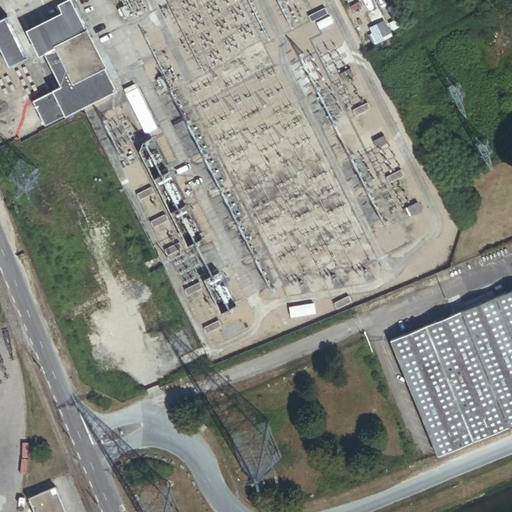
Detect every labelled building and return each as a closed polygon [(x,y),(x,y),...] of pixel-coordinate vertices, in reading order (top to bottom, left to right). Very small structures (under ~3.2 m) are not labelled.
[(31,100),(43,124),(113,90),(101,66),(103,65),(85,29),(83,30),(68,0),(63,0),(57,3),(61,12),(26,30),(38,54),(43,51),(60,86),(31,100)] [(325,6),(308,14),(311,20),(327,12),(325,6)] [(28,57),(7,16),(0,19),(0,48),(9,66),(28,57)] [(329,16),(316,23),(319,29),(333,23),(329,16)] [(376,46),(393,37),(385,21),(368,29),(376,46)] [(350,69),(339,75),(343,82),(354,76),(350,69)] [(124,89),(126,93),(137,88),(135,84),(124,89)] [(126,93),(142,125),(153,120),(137,88),(126,93)] [(368,103),(353,110),(356,116),(371,109),(368,103)] [(153,120),(142,125),(146,133),(157,128),(153,120)] [(177,131),(186,127),(183,120),(174,124),(177,131)] [(385,136),(374,141),(377,149),(388,143),(385,136)] [(402,170),(387,177),(390,183),(405,176),(402,170)] [(155,193),(152,187),(137,194),(140,200),(155,193)] [(419,202),(404,209),(408,218),(423,210),(419,202)] [(169,221),(166,214),(151,221),(154,228),(169,221)] [(182,249),(179,242),(164,250),(168,256),(182,249)] [(202,289),(199,282),(185,290),(188,296),(202,289)] [(511,287),(394,336),(441,451),(511,422),(511,287)] [(349,296),(334,304),(338,310),(352,303),(349,296)] [(314,304),(289,308),(291,318),(316,314),(314,304)] [(222,327),(219,321),(204,328),(207,334),(222,327)] [(68,511),(58,488),(32,499),(36,511),(68,511)]
